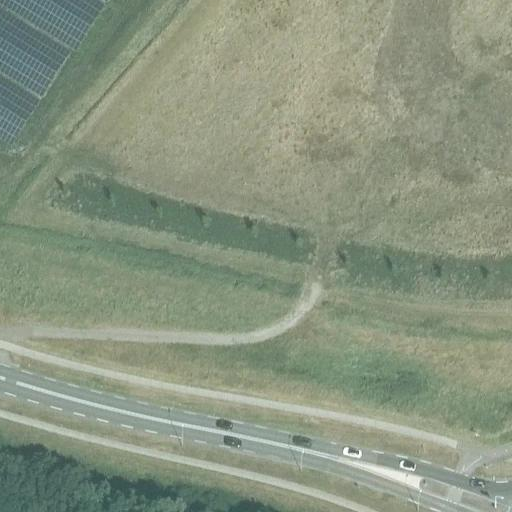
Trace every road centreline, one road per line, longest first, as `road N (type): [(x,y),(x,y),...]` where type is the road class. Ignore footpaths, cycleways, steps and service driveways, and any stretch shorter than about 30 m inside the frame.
road 1 (track): [(0,341),(16,334),(244,344),(276,337),(312,299),(342,221)]
road 2 (primary): [(373,468),(81,406),(0,380)]
road 3 (primary): [(511,500),(432,473),(373,468)]
